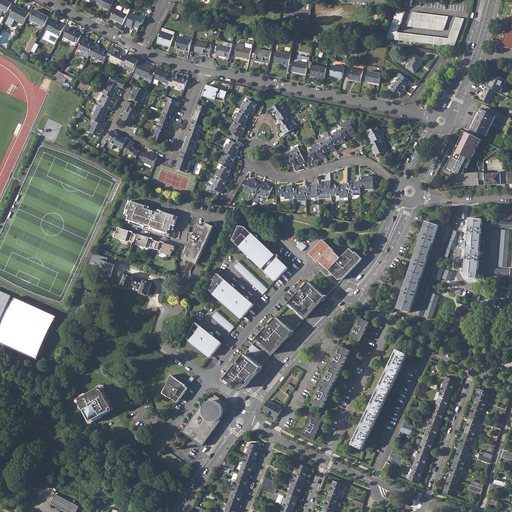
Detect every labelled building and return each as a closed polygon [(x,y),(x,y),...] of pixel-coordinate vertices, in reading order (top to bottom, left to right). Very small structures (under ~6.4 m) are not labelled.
[(0,0),(0,8),(7,12),(12,3),(5,0),(0,0)] [(98,0),(97,4),(109,10),(114,0),(98,0)] [(169,9),(179,15),(181,10),(178,9),(180,5),(173,2),(169,9)] [(16,5),(6,23),(12,26),(15,20),(24,25),(29,14),(25,12),(26,11),(16,5)] [(123,24),(130,10),(127,8),(126,8),(124,13),(116,9),(111,18),(123,24)] [(44,27),(49,17),(35,10),(30,20),(44,27)] [(449,38),(398,32),(405,12),(397,11),(387,39),(454,47),(464,19),(456,18),(449,38)] [(444,31),(449,17),(413,12),(408,26),(444,31)] [(126,26),(131,29),(133,26),(138,29),(140,25),(142,25),(145,20),(133,13),(126,26)] [(52,21),(47,30),(43,38),(56,44),(66,25),(62,23),(61,25),(52,21)] [(511,25),(511,30),(508,30),(506,29),(502,47),(504,47),(511,49),(511,48),(511,25)] [(64,37),(74,42),(74,41),(77,43),(82,35),(78,33),(79,32),(69,27),(64,37)] [(158,42),(170,47),(175,32),(163,28),(160,34),(160,37),(158,42)] [(179,36),(176,48),(189,52),(192,40),(179,36)] [(302,45),(303,38),(295,37),(294,43),(302,45)] [(82,51),(89,55),(94,45),(87,42),(88,40),(84,38),(79,49),(82,51)] [(197,41),(195,51),(210,54),(212,44),(197,41)] [(238,43),(235,55),(239,56),(239,57),(250,59),(253,45),(246,43),(245,45),(238,43)] [(94,45),(89,55),(104,63),(109,53),(98,47),(99,46),(95,44),(94,45)] [(216,55),(230,57),(232,48),(223,46),(218,45),(218,46),(217,51),(216,55)] [(110,60),(121,65),(126,56),(118,53),(119,51),(115,49),(110,60)] [(257,49),(254,60),(259,61),(259,60),(261,60),(261,62),(269,63),(271,52),(257,49)] [(283,66),(289,67),(292,53),(286,52),(285,53),(278,52),(277,57),(276,57),(275,62),(283,64),(283,66)] [(415,73),(424,60),(415,55),(407,68),(415,73)] [(124,68),(133,72),(139,60),(130,56),(129,58),(126,56),(121,65),(121,66),(124,67),(124,68)] [(307,74),(308,65),(295,62),(293,72),(307,74)] [(148,83),(151,84),(154,78),(156,71),(153,70),(153,68),(141,63),(135,74),(133,77),(140,79),(141,76),(149,79),(148,83)] [(343,78),(345,68),(333,65),(331,76),(343,78)] [(325,78),(327,69),(313,66),(311,76),(325,78)] [(361,82),(363,71),(351,68),(349,79),(361,82)] [(156,71),(154,78),(169,84),(172,77),(168,76),(169,74),(157,69),(156,71)] [(380,84),(382,74),(368,71),(366,82),(380,84)] [(56,81),(63,85),(67,79),(63,77),(65,74),(61,73),(56,81)] [(399,96),(410,81),(401,74),(390,90),(399,96)] [(107,90),(115,94),(119,86),(123,88),(126,82),(113,75),(109,82),(111,83),(109,86),(107,90)] [(496,91),(500,93),(507,80),(492,75),(486,86),(496,91)] [(173,85),(184,89),(188,80),(176,76),(175,78),(172,77),(169,84),(169,85),(173,87),(173,85)] [(217,96),(225,100),(228,92),(222,90),(221,94),(218,93),(219,89),(207,85),(203,96),(216,100),(217,96)] [(138,107),(142,109),(144,105),(141,103),(148,91),(138,87),(136,86),(133,92),(134,93),(131,98),(134,100),(132,104),(138,107)] [(480,99),(490,104),(496,91),(486,86),(480,99)] [(109,109),(112,111),(117,100),(113,98),(115,94),(107,90),(104,89),(102,93),(104,94),(99,104),(99,105),(109,109)] [(250,114),(251,115),(253,112),(257,104),(249,99),(246,103),(242,110),(250,114)] [(137,116),(139,112),(136,110),(138,107),(132,104),(127,101),(123,109),(127,111),(125,114),(123,118),(133,124),(135,119),(133,118),(135,115),(137,116)] [(164,113),(175,117),(176,112),(175,112),(177,105),(167,101),(164,113)] [(278,119),(280,123),(291,115),(289,112),(287,114),(285,110),(283,106),(284,105),(282,102),(271,109),(273,112),(274,112),(279,119),(278,119)] [(93,119),(100,123),(102,120),(104,121),(107,117),(105,116),(109,109),(99,105),(92,119),(93,119)] [(192,120),(203,124),(207,113),(209,114),(210,109),(199,105),(194,117),(193,116),(192,120)] [(472,130),(486,136),(496,116),(482,109),(472,130)] [(238,122),(245,126),(247,122),(246,122),(250,114),(242,110),(239,115),(236,113),(232,119),(238,122)] [(159,127),(168,130),(172,120),(173,121),(175,117),(164,113),(159,127)] [(283,131),(285,135),(298,126),(291,115),(280,123),(279,123),(284,131),(283,131)] [(90,132),(99,137),(103,129),(104,130),(106,126),(100,123),(93,119),(90,124),(93,126),(90,132)] [(197,140),(198,140),(204,124),(203,124),(192,120),(190,124),(192,125),(189,133),(188,132),(186,136),(188,136),(197,140)] [(339,128),(344,139),(352,135),(353,136),(356,135),(350,120),(338,125),(339,128)] [(239,137),(241,138),(243,135),(242,134),(246,127),(245,126),(238,122),(235,126),(233,125),(231,128),(230,128),(228,131),(231,133),(230,134),(234,137),(235,135),(239,137)] [(168,135),(170,131),(168,130),(159,127),(157,126),(155,133),(157,134),(156,140),(162,142),(165,141),(166,136),(166,134),(168,135)] [(371,139),(372,143),(381,139),(383,138),(379,131),(377,127),(368,131),(372,139),(371,139)] [(330,137),(334,146),(341,142),(342,143),(345,142),(344,139),(339,128),(335,129),(336,132),(337,134),(335,135),(330,137)] [(114,145),(122,149),(127,139),(119,135),(120,134),(112,130),(107,140),(111,142),(110,143),(114,145)] [(320,146),(323,153),(331,150),(332,151),(335,149),(334,146),(330,137),(327,132),(323,133),(325,137),(318,140),(319,144),(320,146)] [(468,168),(482,140),(465,132),(445,171),(455,176),(455,186),(480,185),(480,172),(468,173),(468,168)] [(181,152),(191,156),(197,140),(188,136),(183,148),(182,148),(181,152)] [(227,153),(235,157),(237,154),(236,153),(241,146),(229,139),(228,139),(224,146),(225,147),(223,150),(227,153)] [(371,144),(378,158),(382,156),(380,154),(386,151),(381,139),(372,143),(371,144)] [(132,158),(136,160),(137,158),(141,151),(137,149),(137,148),(134,146),(131,141),(128,146),(127,145),(124,151),(125,151),(125,152),(129,154),(130,153),(133,155),(133,156),(132,158)] [(287,153),(293,166),(301,163),(302,164),(305,162),(298,146),(293,148),(294,150),(287,153)] [(309,151),(313,160),(321,157),(321,158),(325,156),(323,153),(320,146),(313,149),(309,151)] [(137,158),(154,167),(156,162),(158,157),(147,152),(146,154),(141,151),(137,158)] [(175,168),(188,173),(189,169),(188,168),(192,156),(191,156),(181,152),(179,157),(180,157),(178,165),(176,164),(175,168)] [(224,165),(231,169),(233,166),(232,165),(236,158),(235,157),(227,153),(225,157),(221,164),(224,165)] [(218,176),(227,181),(229,178),(227,177),(232,170),(231,169),(224,165),(221,170),(217,176),(218,176)] [(487,174),(488,184),(501,184),(501,174),(487,174)] [(220,192),(222,194),(224,190),(223,189),(227,181),(218,176),(216,181),(212,178),(208,186),(209,186),(206,190),(210,192),(219,193),(220,192)] [(360,181),(361,188),(365,187),(374,187),(373,181),(376,181),(376,177),(360,177),(360,181)] [(252,192),(256,194),(260,185),(252,181),(253,180),(249,179),(245,189),(252,192)] [(256,194),(264,197),(265,195),(269,196),(273,187),(265,184),(265,183),(262,181),(260,185),(256,194)] [(323,193),(331,192),(331,184),(331,181),(327,181),(327,182),(318,183),(318,184),(319,193),(323,193)] [(359,195),(361,195),(361,188),(360,181),(356,181),(356,183),(347,183),(348,184),(348,193),(353,193),(359,193),(359,195)] [(315,201),(319,200),(319,193),(318,184),(314,184),(314,185),(305,186),(305,187),(306,196),(311,196),(315,195),(315,198),(315,201)] [(344,198),(344,201),(348,200),(348,193),(348,184),(344,184),(344,185),(335,185),(335,184),(331,184),(331,192),(332,195),(332,196),(340,196),(344,195),(344,198)] [(280,187),(281,197),(285,197),(290,197),(290,199),(290,203),(294,203),(293,199),(293,196),(293,188),(292,185),(288,185),(289,186),(280,187)] [(302,201),(306,200),(306,196),(305,187),(301,187),(301,188),(293,188),(293,196),(293,199),(298,198),(302,198),(302,201)] [(126,223),(169,237),(169,235),(171,229),(173,225),(175,226),(177,221),(174,220),(176,216),(162,212),(162,214),(158,213),(149,210),(145,209),(146,206),(133,202),(132,205),(129,204),(127,210),(130,210),(128,215),(126,223)] [(477,274),(482,219),(470,218),(469,231),(468,241),(464,241),(463,249),(467,250),(466,258),(465,277),(476,279),(477,274)] [(427,222),(398,308),(410,312),(439,226),(427,222)] [(184,258),(197,264),(214,226),(206,223),(205,227),(203,226),(199,224),(195,233),(189,233),(188,242),(190,243),(184,258)] [(272,253),(258,239),(259,236),(252,234),(245,227),(239,226),(233,239),(235,241),(235,242),(248,254),(249,253),(259,263),(258,264),(276,281),(283,274),(288,268),(278,258),(279,255),(272,253)] [(137,235),(133,233),(133,232),(129,231),(119,228),(115,238),(126,241),(127,240),(134,242),(137,235)] [(445,228),(441,239),(447,241),(451,229),(445,228)] [(491,228),(488,266),(496,266),(498,229),(491,228)] [(501,229),(499,267),(506,267),(509,230),(501,229)] [(453,230),(444,257),(447,258),(456,231),(453,230)] [(147,246),(154,249),(161,251),(161,253),(171,256),(172,251),(173,251),(175,246),(169,244),(161,241),(160,242),(153,240),(153,239),(149,237),(139,234),(137,239),(138,239),(137,245),(146,248),(147,246)] [(341,279),(342,280),(360,262),(362,259),(356,252),(354,253),(350,249),(340,258),(333,251),(334,251),(323,240),(310,254),(315,260),(318,261),(319,260),(324,265),(331,272),(339,280),(341,279)] [(307,246),(302,241),(297,246),(302,251),(307,246)] [(259,263),(249,253),(248,254),(258,264),(259,263)] [(112,261),(102,258),(100,264),(110,267),(112,261)] [(234,267),(263,296),(268,290),(239,262),(234,267)] [(438,266),(434,278),(440,280),(444,268),(438,266)] [(484,274),(510,276),(510,270),(485,268),(484,274)] [(143,284),(133,280),(134,277),(126,274),(122,287),(130,290),(130,288),(141,292),(140,293),(148,296),(150,290),(152,283),(144,280),(143,284)] [(231,309),(243,318),(248,313),(254,305),(248,300),(249,297),(242,295),(234,288),(235,284),(228,283),(218,274),(210,290),(225,304),(226,303),(232,307),(231,309)] [(318,304),(325,297),(309,282),(302,289),(303,291),(301,293),(300,292),(297,295),(290,303),(305,318),(312,311),(311,309),(317,303),(318,304)] [(0,290),(0,342),(38,360),(57,316),(15,297),(14,301),(12,305),(8,303),(10,299),(12,296),(0,290)] [(432,293),(424,317),(431,320),(439,296),(432,293)] [(420,302),(416,314),(422,316),(426,304),(420,302)] [(212,317),(230,332),(235,327),(217,312),(212,317)] [(286,339),(293,332),(277,317),(270,325),(271,326),(269,328),(268,327),(266,329),(257,338),(273,353),(280,346),(279,344),(284,338),(286,339)] [(351,336),(360,341),(369,322),(360,317),(351,336)] [(456,317),(454,324),(461,326),(463,319),(456,317)] [(188,339),(211,357),(221,344),(213,336),(214,333),(207,331),(196,323),(188,339)] [(314,402),(324,407),(350,350),(341,346),(314,402)] [(353,444),(363,449),(407,355),(397,350),(353,444)] [(255,376),(261,368),(244,354),(238,362),(239,363),(237,365),(236,365),(234,367),(223,381),(234,388),(238,389),(241,389),(244,388),(250,382),(248,381),(253,375),(255,376)] [(172,398),(178,402),(183,396),(188,388),(185,386),(186,385),(176,379),(177,379),(172,375),(163,393),(171,399),(172,398)] [(441,392),(451,395),(456,380),(446,376),(441,392)] [(113,407),(104,389),(103,390),(101,389),(101,388),(80,399),(82,401),(81,402),(90,419),(93,420),(112,410),(111,409),(113,407)] [(475,403),(485,407),(490,392),(480,388),(475,403)] [(435,406),(445,410),(451,395),(441,392),(435,406)] [(208,439),(221,421),(220,420),(229,408),(226,407),(228,404),(223,401),(222,402),(219,400),(220,398),(215,395),(213,397),(211,396),(203,407),(201,406),(183,432),(190,436),(191,435),(195,437),(198,440),(197,442),(198,444),(199,445),(201,446),(203,445),(205,443),(205,440),(206,438),(208,439)] [(263,410),(277,418),(281,412),(283,409),(268,401),(263,410)] [(470,418),(480,422),(485,407),(475,403),(470,418)] [(493,410),(505,414),(507,409),(494,405),(493,410)] [(430,421),(440,424),(445,410),(435,406),(430,421)] [(304,435),(313,440),(323,420),(313,416),(304,435)] [(464,433),(474,436),(480,422),(470,418),(464,433)] [(425,435),(435,439),(440,424),(430,421),(425,435)] [(402,427),(411,431),(413,426),(405,422),(402,427)] [(114,435),(121,439),(125,433),(118,429),(114,435)] [(459,447),(469,451),(474,436),(464,433),(459,447)] [(419,450),(429,454),(435,439),(425,435),(419,450)] [(245,458),(255,462),(260,447),(250,444),(245,458)] [(454,462),(464,466),(469,451),(459,447),(454,462)] [(414,465),(424,468),(429,454),(419,450),(414,465)] [(402,460),(403,461),(404,456),(392,452),(391,456),(402,460)] [(478,459),(490,463),(492,458),(480,455),(478,459)] [(400,465),(402,460),(391,456),(389,461),(400,465)] [(239,473),(249,477),(255,462),(245,458),(239,473)] [(389,471),(392,464),(387,462),(384,469),(389,471)] [(449,477),(459,480),(464,466),(454,462),(449,477)] [(294,479),(304,483),(309,468),(299,464),(294,479)] [(409,479),(419,483),(424,468),(414,465),(409,479)] [(234,488),(244,491),(249,477),(239,473),(239,475),(236,474),(235,475),(233,480),(233,481),(236,482),(234,488)] [(444,492),(454,495),(459,480),(449,477),(444,492)] [(288,493),(298,497),(304,483),(294,479),(288,493)] [(263,484),(275,488),(276,484),(264,480),(263,484)] [(329,496),(339,499),(344,484),(334,480),(329,496)] [(471,484),(483,489),(484,485),(472,480),(471,484)] [(261,488),(275,494),(277,489),(275,488),(263,484),(261,488)] [(470,489),(481,493),(483,489),(471,484),(470,489)] [(229,502),(239,506),(244,491),(234,488),(229,502)] [(283,508),(292,511),(298,497),(288,493),(283,508)] [(76,511),(79,506),(56,494),(51,503),(67,511),(76,511)] [(323,510),(328,511),(334,511),(339,499),(329,496),(323,510)] [(351,504),(362,508),(363,506),(364,504),(352,499),(351,504)] [(225,511),(236,511),(239,506),(229,502),(225,511)]
